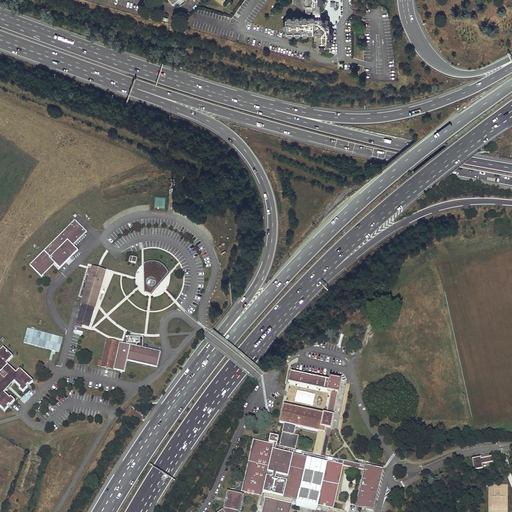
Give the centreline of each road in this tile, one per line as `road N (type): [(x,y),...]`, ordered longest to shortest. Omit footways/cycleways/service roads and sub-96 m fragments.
road 1 (motorway): [(105,77),(331,142),(511,181)]
road 2 (motorway): [(511,84),(398,169),(312,248),(212,360)]
road 3 (motorway): [(105,77),(215,125),(263,182),(272,226),(267,257),(247,299),(213,340),(212,360)]
road 4 (motorway): [(270,108),(0,18)]
road 5 (motorway): [(136,510),(233,371),(304,290)]
road 6 (motorway): [(511,67),(405,113),(340,118),(270,108)]
road 7 (motorway): [(511,168),(270,108)]
road 8 (motorway): [(304,290),(430,209),(511,202)]
road 9 (motorway): [(304,290),(459,148)]
road 10 (motorway): [(212,360),(108,511)]
road 11 (motorway): [(511,58),(473,73),(439,65),(414,33),(404,0)]
